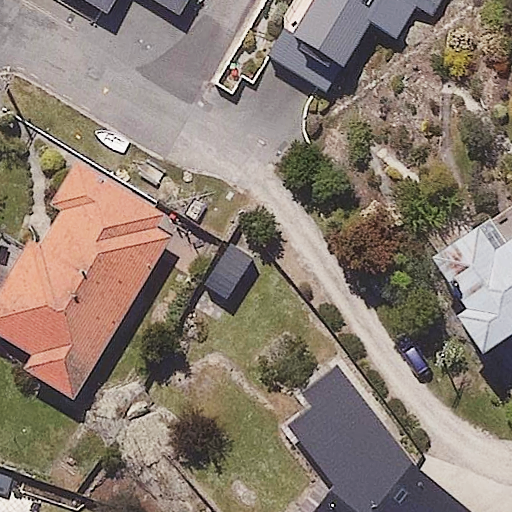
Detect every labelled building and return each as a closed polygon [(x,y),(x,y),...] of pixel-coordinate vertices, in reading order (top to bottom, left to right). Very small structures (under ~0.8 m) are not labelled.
[(162,0),(183,11),(189,0),(93,0),(116,13),(123,0),(162,0)] [(420,0),(436,9),(441,0),(306,0),(289,31),(351,64),(374,22),(400,36),(419,0),(420,0)] [(152,199),(82,153),(54,195),(67,203),(43,238),(31,230),(0,280),(0,332),(30,351),(23,363),(77,396),(191,209),(159,189),(152,199)] [(511,185),(510,187),(511,188),(511,223),(492,198),(430,247),(467,294),(455,304),(488,346),(511,327),(511,185)] [(42,511),(0,466),(0,511),(42,511)]
